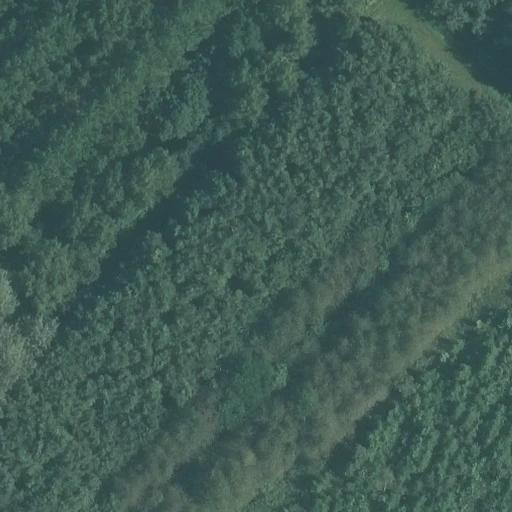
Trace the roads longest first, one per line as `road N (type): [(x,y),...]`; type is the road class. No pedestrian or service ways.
road 1 (track): [(0,399),(362,27),(401,16)]
road 2 (track): [(405,0),(401,16),(511,132)]
